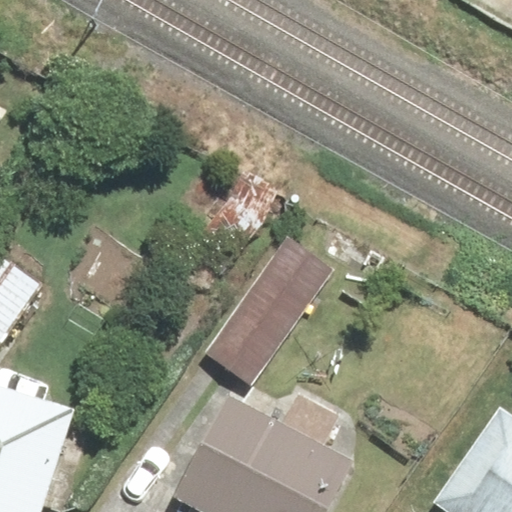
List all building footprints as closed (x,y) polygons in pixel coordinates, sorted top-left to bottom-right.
[(291,228),(208,344),(252,375),(335,259),(291,228)] [(0,249),(0,332),(40,279),(0,249)] [(0,511),(51,511),(84,409),(0,383),(0,511)] [(335,511),(362,456),(334,443),(348,413),(306,393),(291,423),(239,399),(190,506),(203,511),(335,511)] [(511,511),(511,406),(509,404),(440,503),(453,511),(511,511)]
